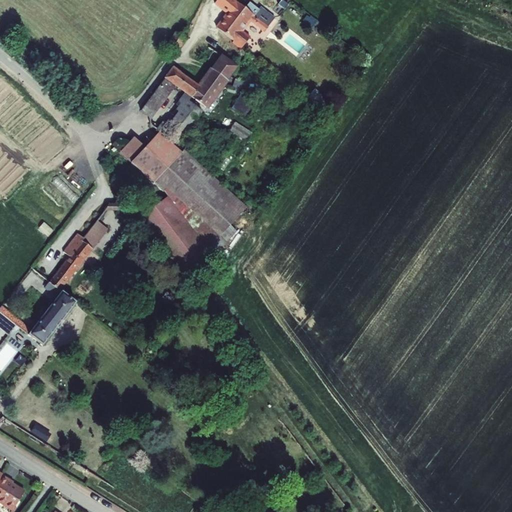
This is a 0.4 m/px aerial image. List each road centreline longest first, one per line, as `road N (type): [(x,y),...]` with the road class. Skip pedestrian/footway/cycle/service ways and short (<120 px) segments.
road 1 (residential): [(0,57),(89,138),(102,184)]
road 2 (unknown): [(100,176),(94,203),(20,298)]
road 3 (residential): [(103,511),(0,447)]
